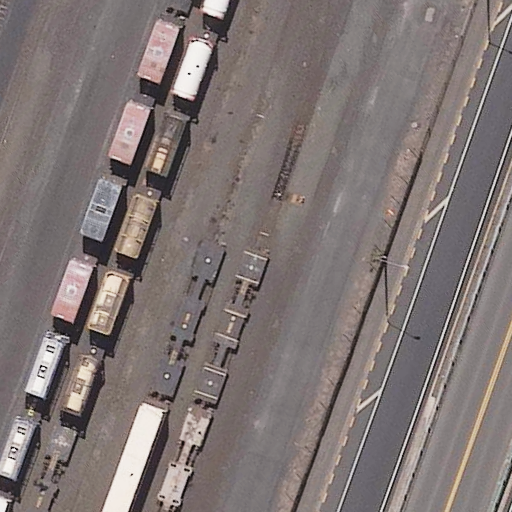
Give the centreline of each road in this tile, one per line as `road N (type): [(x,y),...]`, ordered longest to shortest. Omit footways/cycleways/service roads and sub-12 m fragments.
road 1 (secondary): [(356,511),(511,71)]
road 2 (secondary): [(511,333),(447,511)]
